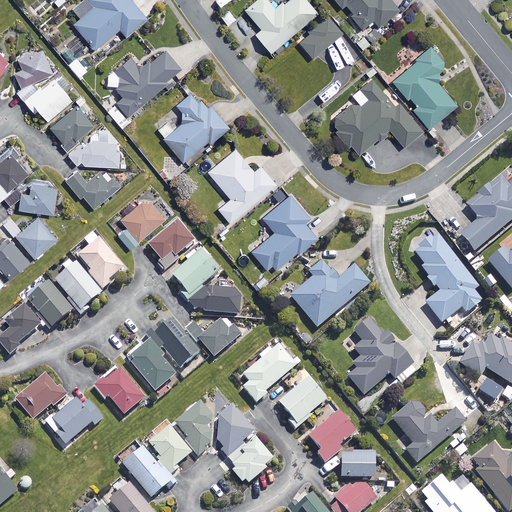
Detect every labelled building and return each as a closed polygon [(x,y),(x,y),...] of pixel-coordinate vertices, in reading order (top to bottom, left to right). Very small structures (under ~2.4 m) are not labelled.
[(88,0),(95,8),(74,25),(95,50),(120,29),(126,37),(147,20),(130,0),(88,0)] [(317,14),(305,0),(289,0),(276,11),(267,0),(257,0),(245,10),(262,30),(256,35),(271,53),(317,14)] [(334,0),(342,8),(346,5),(354,13),(350,17),(362,30),(372,22),(379,29),(399,11),(389,0),(334,0)] [(343,33),(329,16),(299,42),(313,59),(343,33)] [(247,37),(235,22),(228,28),(240,42),(247,37)] [(431,49),(405,70),(402,66),(389,77),(407,99),(409,97),(416,106),(413,109),(429,129),(456,106),(432,77),(446,66),(431,49)] [(53,72),(40,52),(25,56),(17,61),(23,69),(11,77),(26,99),(38,91),(34,85),(53,72)] [(181,70),(166,53),(145,63),(139,69),(129,57),(114,70),(124,81),(116,89),(123,96),(115,103),(128,118),(181,70)] [(0,74),(10,66),(0,54),(0,74)] [(87,71),(77,59),(69,65),(79,78),(87,71)] [(72,102),(55,79),(25,101),(35,113),(39,110),(47,121),(72,102)] [(394,106),(372,80),(359,90),(368,101),(362,105),(350,106),(336,117),(336,132),(356,156),(378,139),(380,142),(391,132),(404,147),(422,133),(398,103),(394,106)] [(206,110),(192,93),(177,106),(182,113),(183,123),(164,139),(183,162),(208,141),(210,144),(229,128),(211,106),(206,110)] [(94,126),(76,106),(51,129),(68,148),(94,126)] [(113,144),(113,136),(99,136),(85,147),(81,145),(69,154),(76,164),(84,166),(119,167),(120,154),(113,144)] [(254,172),(235,149),(208,171),(229,196),(216,206),(230,223),(275,185),(260,167),(254,172)] [(0,201),(29,175),(9,154),(0,162),(0,201)] [(87,184),(78,173),(67,181),(80,198),(82,196),(93,209),(121,187),(113,178),(107,183),(100,174),(87,184)] [(511,185),(508,189),(500,179),(466,207),(479,222),(461,238),(474,254),(511,222),(511,185)] [(57,188),(31,184),(30,195),(21,193),(19,210),(53,214),(57,188)] [(310,218),(290,194),(262,218),(275,233),(252,251),(271,274),(297,252),(299,253),(316,239),(304,224),(310,218)] [(165,219),(147,198),(122,220),(128,227),(118,235),(130,249),(165,219)] [(58,239),(39,217),(17,237),(36,259),(58,239)] [(194,244),(177,224),(149,247),(161,262),(172,253),(177,258),(194,244)] [(85,243),(89,249),(79,258),(91,273),(89,274),(102,289),(124,271),(94,235),(85,243)] [(477,290),(437,236),(414,253),(424,267),(421,270),(439,294),(425,304),(441,325),(462,310),(466,316),(481,304),(473,293),(477,290)] [(29,263),(8,237),(0,243),(0,266),(10,279),(29,263)] [(511,251),(508,255),(504,250),(488,264),(511,292),(511,291),(511,251)] [(219,272),(200,252),(172,279),(186,293),(183,297),(188,302),(219,272)] [(102,297),(74,260),(63,268),(67,274),(56,283),(80,314),(102,297)] [(338,282),(322,263),(309,274),(313,279),(290,298),(317,330),(370,286),(355,268),(338,282)] [(72,315),(44,278),(22,295),(51,331),(72,315)] [(233,293),(204,292),(196,300),(195,311),(208,312),(208,314),(239,316),(240,299),(233,293)] [(511,313),(511,308),(503,297),(498,301),(510,316),(511,313)] [(42,328),(24,309),(6,325),(11,331),(0,341),(0,346),(9,357),(42,328)] [(393,349),(370,322),(354,335),(362,345),(354,352),(361,360),(353,366),(357,371),(348,379),(365,400),(381,386),(380,384),(388,376),(393,382),(412,366),(396,347),(393,349)] [(200,355),(174,323),(159,335),(155,330),(151,334),(180,371),(200,355)] [(229,333),(221,324),(199,342),(214,360),(240,338),(233,329),(229,333)] [(511,349),(490,337),(484,348),(474,342),(460,366),(481,378),(485,370),(511,386),(511,349)] [(176,378),(151,344),(127,361),(152,395),(176,378)] [(298,367),(280,346),(243,377),(249,384),(243,389),(257,405),(267,396),(265,394),(298,367)] [(145,401),(121,371),(96,391),(105,402),(109,398),(124,418),(145,401)] [(64,398),(47,377),(16,402),(33,423),(64,398)] [(327,402),(308,380),(279,405),(290,419),(288,421),(296,431),(310,419),(309,417),(327,402)] [(83,409),(77,401),(47,425),(65,448),(101,418),(89,404),(83,409)] [(430,419),(416,402),(392,421),(413,447),(405,453),(415,466),(466,424),(454,410),(437,413),(430,419)] [(214,422),(202,405),(176,424),(198,456),(211,447),(211,436),(205,429),(214,422)] [(234,408),(218,419),(216,442),(226,456),(254,435),(234,408)] [(355,435),(339,414),(309,438),(320,453),(317,455),(325,465),(341,452),(339,448),(355,435)] [(192,455),(165,423),(154,432),(158,437),(149,444),(171,472),(192,455)] [(275,464),(256,441),(231,462),(237,470),(232,473),(243,486),(248,486),(275,464)] [(511,457),(507,462),(493,445),(472,463),(479,471),(474,474),(506,511),(510,511),(511,511),(511,457)] [(168,490),(175,485),(160,466),(158,467),(144,450),(124,466),(152,500),(167,488),(168,490)] [(375,454),(341,455),(342,480),(376,479),(375,454)] [(0,507),(17,493),(0,472),(0,507)] [(457,499),(441,479),(419,497),(430,511),(490,511),(470,488),(457,499)] [(116,511),(153,511),(131,485),(109,503),(116,511)] [(363,511),(376,501),(363,485),(345,489),(327,504),(332,511),(363,511)] [(325,511),(313,497),(294,511),(325,511)]
